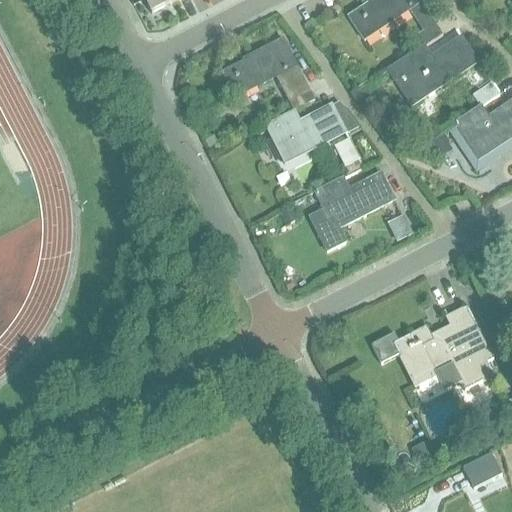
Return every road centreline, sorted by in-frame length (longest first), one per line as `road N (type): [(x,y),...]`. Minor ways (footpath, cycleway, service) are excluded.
road 1 (residential): [(0,477),(275,332)]
road 2 (residential): [(275,332),(140,65)]
road 3 (residential): [(449,244),(276,0)]
road 4 (residential): [(363,511),(275,332)]
road 5 (residential): [(275,332),(449,244)]
road 6 (residential): [(140,65),(268,0)]
